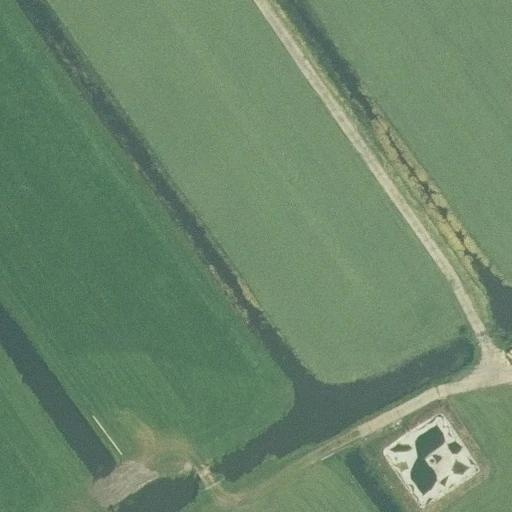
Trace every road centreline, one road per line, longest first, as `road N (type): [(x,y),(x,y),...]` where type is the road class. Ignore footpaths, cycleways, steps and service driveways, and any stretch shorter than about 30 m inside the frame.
road 1 (track): [(259,0),(454,281),(485,341),(492,380)]
road 2 (track): [(511,376),(441,392),(361,432)]
